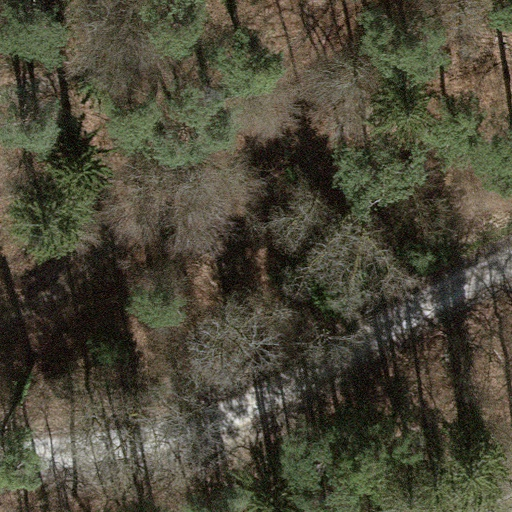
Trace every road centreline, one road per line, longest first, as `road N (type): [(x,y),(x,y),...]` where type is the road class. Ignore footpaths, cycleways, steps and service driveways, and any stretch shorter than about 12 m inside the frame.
road 1 (unclassified): [(0,454),(151,445),(255,412),(474,277),(511,262)]
road 2 (track): [(0,330),(91,264),(331,0)]
road 3 (track): [(131,52),(0,79)]
